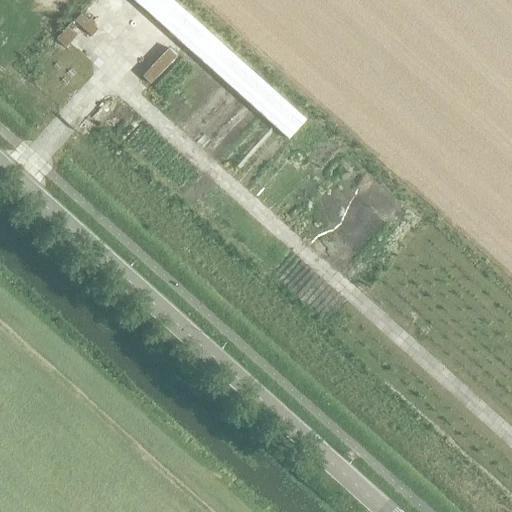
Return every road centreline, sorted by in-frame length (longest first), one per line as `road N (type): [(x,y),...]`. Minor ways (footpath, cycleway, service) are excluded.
road 1 (unclassified): [(17,175),(395,511)]
road 2 (track): [(206,511),(0,327)]
road 3 (unclassified): [(17,175),(120,56)]
